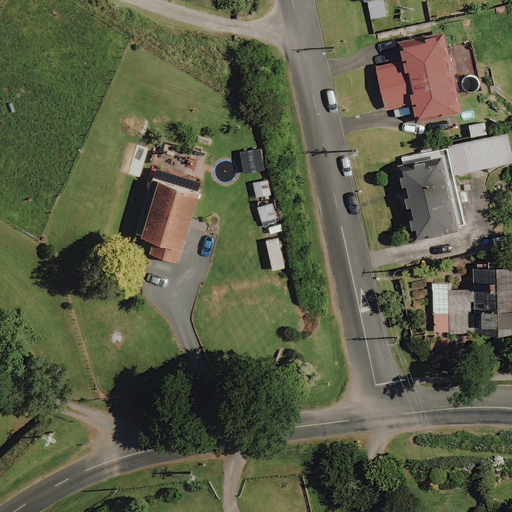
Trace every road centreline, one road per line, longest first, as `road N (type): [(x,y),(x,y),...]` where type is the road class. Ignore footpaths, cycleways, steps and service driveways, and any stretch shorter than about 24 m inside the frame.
road 1 (residential): [(383,417),(292,0)]
road 2 (residential): [(383,417),(157,452),(10,511)]
road 3 (residential): [(511,409),(383,417)]
